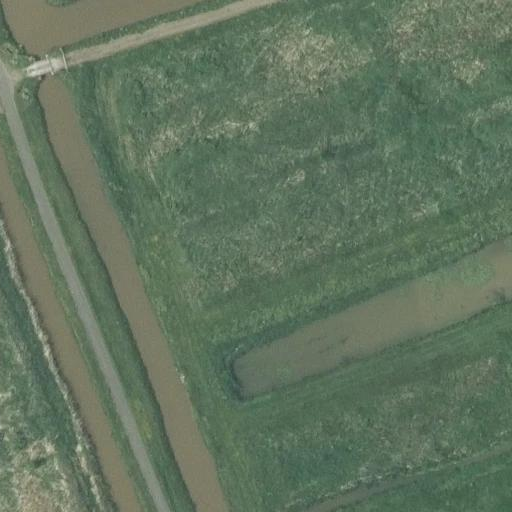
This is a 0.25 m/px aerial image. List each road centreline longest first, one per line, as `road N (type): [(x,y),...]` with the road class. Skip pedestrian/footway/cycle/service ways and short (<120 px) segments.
road 1 (unclassified): [(162,511),(0,77)]
road 2 (track): [(3,87),(270,0)]
